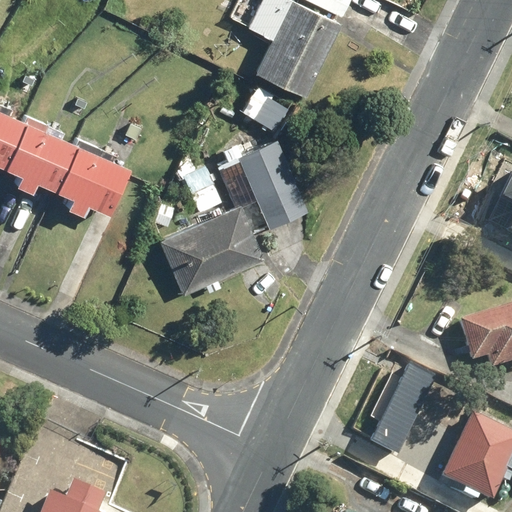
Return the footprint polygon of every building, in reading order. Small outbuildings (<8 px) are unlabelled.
[(241,29),(239,33),(260,44),(244,77),(295,103),(332,30),(271,0),(236,0),(226,21),(241,29)] [(345,0),(295,0),(337,19),(345,0)] [(0,177),(6,180),(1,193),(18,201),(24,188),(60,203),(54,216),(72,224),(77,211),(93,218),(113,174),(88,163),(93,153),(69,142),(64,152),(35,140),(40,129),(17,119),(12,130),(0,124),(0,177)] [(301,211),(269,143),(209,171),(226,208),(246,198),(260,230),(301,211)] [(231,213),(219,217),(216,209),(193,218),(196,226),(151,243),(172,297),(196,288),(199,296),(214,290),(211,282),(252,266),(231,213)] [(511,216),(500,220),(511,259),(511,216)] [(479,360),(482,371),(511,362),(511,306),(448,324),(460,365),(479,360)] [(429,483),(480,506),(490,484),(497,488),(501,480),(511,484),(511,439),(460,416),(429,483)] [(76,511),(51,501),(46,511),(76,511)]
